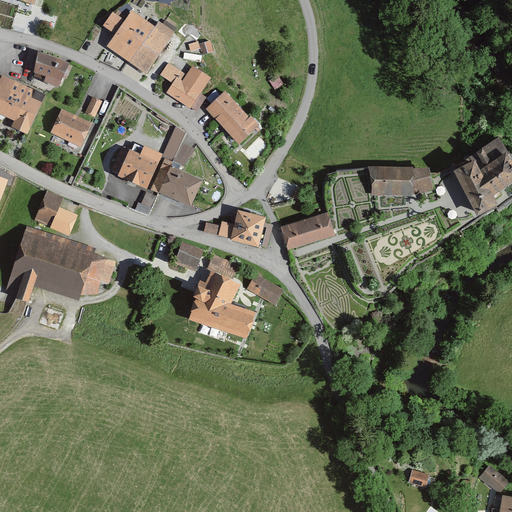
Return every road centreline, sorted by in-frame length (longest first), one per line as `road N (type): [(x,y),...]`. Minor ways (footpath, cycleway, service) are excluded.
road 1 (residential): [(392,511),(335,391),(315,320),(284,276),(255,254),(171,229)]
road 2 (residential): [(236,196),(232,180),(173,113),(103,69),(0,34)]
road 3 (unclassified): [(302,0),(315,43),(313,79),(292,135),(254,193),(236,196)]
road 4 (residential): [(171,229),(0,156)]
